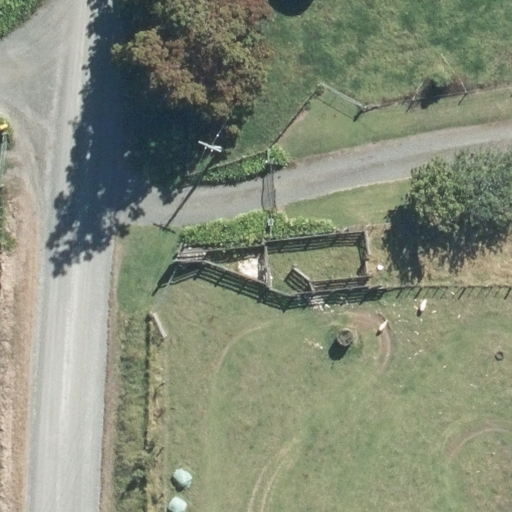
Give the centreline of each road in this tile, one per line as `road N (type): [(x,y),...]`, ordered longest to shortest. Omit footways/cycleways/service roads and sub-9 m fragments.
road 1 (unclassified): [(67,511),(98,0)]
road 2 (unknown): [(84,233),(511,147)]
